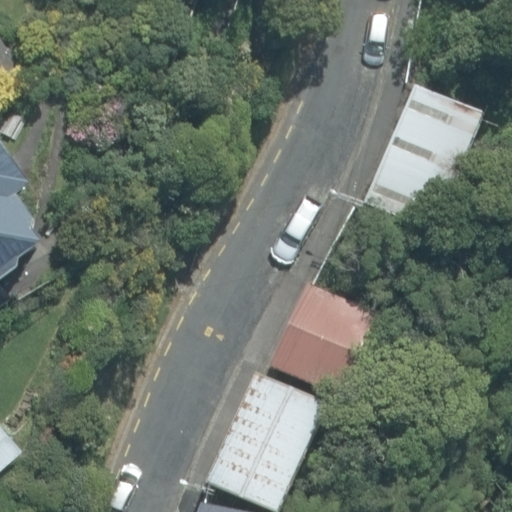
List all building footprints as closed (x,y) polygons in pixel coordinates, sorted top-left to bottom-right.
[(489,120),(416,90),(362,221),(434,251),(489,120)] [(50,200),(0,132),(0,296),(61,251),(32,213),(50,200)] [(344,331),(299,310),(272,367),(317,388),(344,331)] [(212,485),(273,511),(319,409),(259,382),(212,485)] [(0,487),(31,466),(5,427),(0,430),(0,487)]
